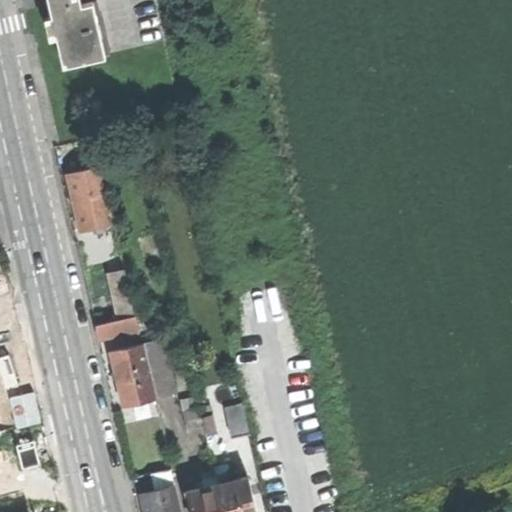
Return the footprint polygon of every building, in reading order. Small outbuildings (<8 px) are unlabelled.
[(47,0),(49,3),(63,66),(110,55),(97,1),(81,4),(79,0),(47,0)] [(83,229),(114,222),(102,166),(71,173),(77,199),(83,229)] [(110,273),(121,319),(137,315),(127,269),(110,273)] [(121,319),(96,324),(99,336),(128,329),(130,339),(142,336),(137,315),(121,319)] [(114,379),(121,405),(175,391),(162,336),(107,349),(114,379)] [(202,417),(206,435),(217,432),(213,414),(202,417)] [(229,421),(235,446),(252,442),(246,417),(229,421)] [(158,480),(160,490),(176,486),(173,469),(156,472),(158,480)] [(186,491),(190,511),(256,511),(249,477),(231,482),(229,472),(203,478),(204,486),(186,491)] [(148,511),(182,511),(176,486),(160,490),(144,493),(148,511)]
